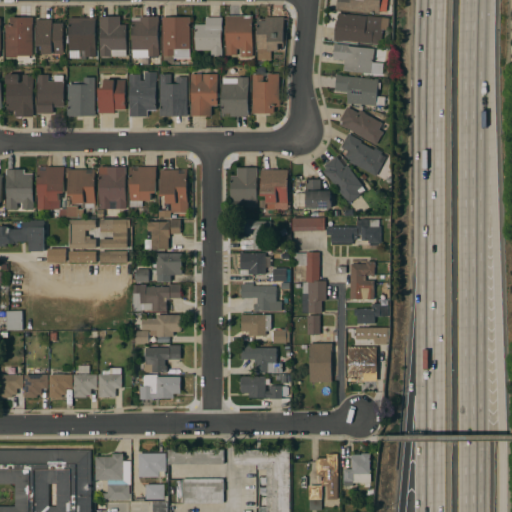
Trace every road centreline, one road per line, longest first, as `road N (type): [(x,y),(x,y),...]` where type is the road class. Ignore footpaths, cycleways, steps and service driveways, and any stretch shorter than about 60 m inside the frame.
road 1 (motorway): [(479,511),(480,0)]
road 2 (motorway): [(435,152),(399,511)]
road 3 (motorway): [(435,152),(433,511)]
road 4 (residential): [(358,422),(0,427)]
road 5 (residential): [(0,145),(302,138)]
road 6 (residential): [(215,141),(211,428)]
road 7 (motorway): [(442,0),(435,152)]
road 8 (residential): [(306,0),(302,138)]
